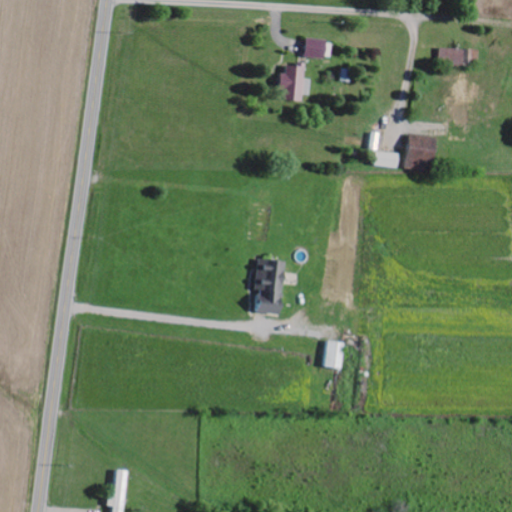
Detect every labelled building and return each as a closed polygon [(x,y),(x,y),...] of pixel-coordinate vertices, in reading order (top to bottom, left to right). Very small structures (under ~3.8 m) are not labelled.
[(305,59),(326,60),(326,40),(306,39),(305,59)] [(439,65),(463,66),(463,49),(439,49),(439,65)] [(461,104),(454,103),(454,114),(460,114),(460,125),(470,125),(471,82),(462,82),(461,104)] [(433,173),(436,138),(410,135),(406,170),(433,173)] [(399,168),(400,153),(376,153),(376,168),(399,168)] [(256,290),(261,291),(259,312),(282,315),(288,262),(260,259),(256,290)] [(342,371),(348,345),(331,341),(325,367),(342,371)] [(116,498),(110,497),(108,510),(125,511),(130,473),(120,471),(116,498)]
